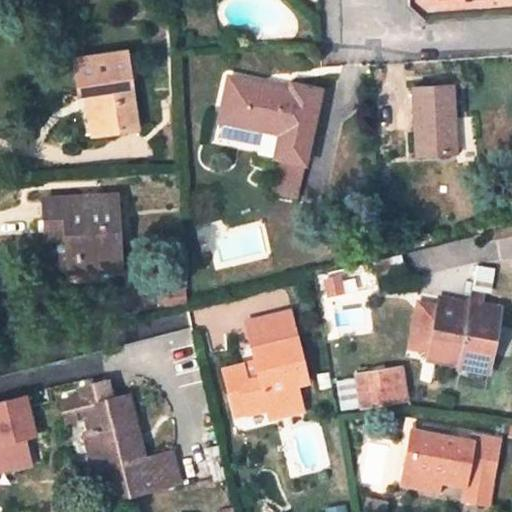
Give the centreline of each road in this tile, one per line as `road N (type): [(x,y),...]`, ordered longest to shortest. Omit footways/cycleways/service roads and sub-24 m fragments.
road 1 (residential): [(178,333),(0,377)]
road 2 (residential): [(369,28),(416,41),(511,34)]
